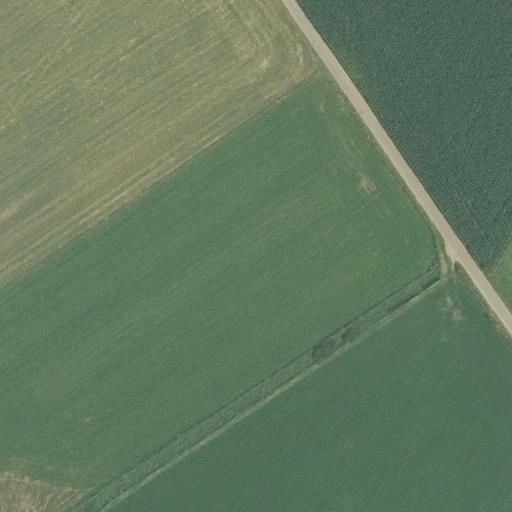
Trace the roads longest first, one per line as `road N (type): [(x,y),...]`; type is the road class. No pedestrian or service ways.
road 1 (track): [(461,258),(89,511)]
road 2 (track): [(511,326),(286,0)]
